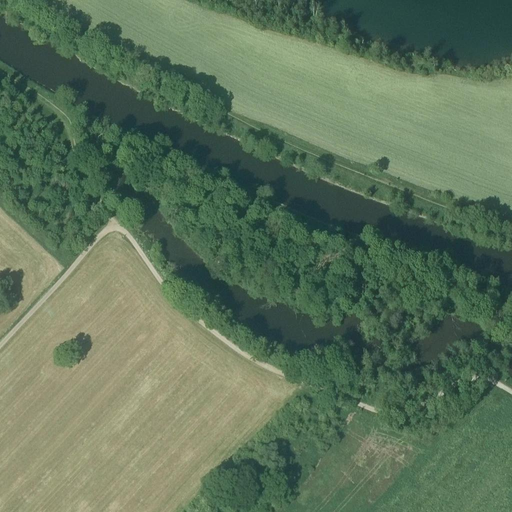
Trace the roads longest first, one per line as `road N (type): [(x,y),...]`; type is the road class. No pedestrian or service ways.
road 1 (track): [(125,229),(210,335),(366,420),(485,388),(511,403)]
road 2 (track): [(0,74),(66,118),(71,150),(125,229)]
road 3 (track): [(0,362),(125,229)]
